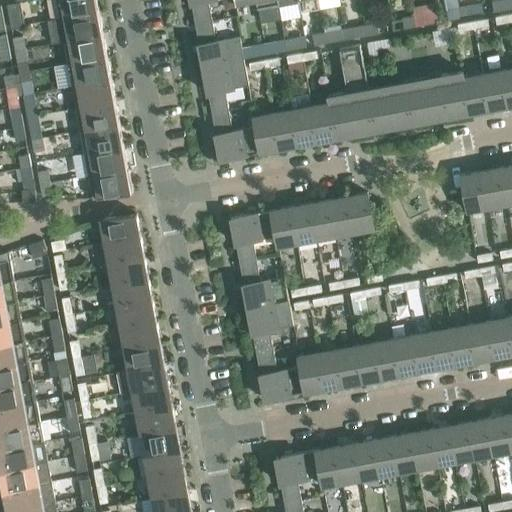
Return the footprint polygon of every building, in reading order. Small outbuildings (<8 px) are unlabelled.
[(97,0),(56,0),(60,19),(99,11),(97,0)] [(209,0),(210,0),(190,0),(191,4),(194,3),(197,22),(195,23),(195,24),(212,20),(209,0)] [(234,0),(223,0),(225,9),(236,7),(234,0)] [(256,1),(257,8),(278,4),(277,0),(256,0),(257,1),(256,1)] [(445,0),(449,20),(461,18),(460,8),(458,0),(445,0)] [(501,0),(492,2),(494,12),(506,9),(504,0),(501,0)] [(12,29),(25,27),(21,2),(7,4),(12,29)] [(474,15),(472,5),(460,8),(461,18),(474,15)] [(438,22),(435,6),(413,10),(415,16),(416,26),(438,22)] [(99,11),(60,19),(49,21),(53,43),(64,41),(104,34),(99,11)] [(496,17),(497,25),(511,21),(511,19),(511,14),(496,17)] [(402,18),(404,28),(416,26),(415,16),(402,18)] [(489,26),(488,19),(473,21),(475,29),(489,26)] [(244,61),(240,36),(216,41),(212,20),(195,24),(196,25),(198,24),(201,43),(199,44),(203,69),(244,61)] [(458,24),(459,32),(475,29),(473,21),(458,24)] [(379,33),(377,23),(365,25),(367,35),(379,33)] [(353,28),(355,37),(367,35),(365,25),(353,28)] [(340,40),(338,30),(325,33),(327,43),(340,40)] [(313,35),(314,45),(327,43),(325,33),(313,35)] [(7,34),(0,35),(0,48),(9,46),(7,34)] [(104,34),(64,41),(68,64),(108,56),(104,34)] [(23,36),(13,38),(16,50),(26,48),(23,36)] [(299,48),(297,38),(285,40),(287,50),(299,48)] [(272,42),(274,52),(287,50),(285,40),(272,42)] [(265,44),(252,46),(254,56),(267,54),(265,44)] [(360,45),(350,47),(351,53),(362,51),(360,45)] [(0,53),(1,61),(11,59),(9,46),(0,48),(0,53)] [(350,47),(339,49),(341,55),(351,53),(350,47)] [(18,62),(28,61),(26,48),(16,50),(18,62)] [(318,58),(317,51),(302,53),(303,61),(318,58)] [(362,51),(351,53),(352,59),(363,57),(362,51)] [(287,56),(288,63),(303,61),(302,53),(287,56)] [(351,53),(341,55),(342,61),(352,59),(351,53)] [(108,56),(68,64),(72,86),(112,78),(108,56)] [(363,57),(352,59),(353,66),(364,64),(363,57)] [(280,65),(279,58),(264,60),(265,68),(280,65)] [(352,59),(342,61),(343,68),(353,66),(352,59)] [(249,63),(250,70),(265,68),(264,60),(249,63)] [(225,90),(249,85),(244,61),(203,69),(208,93),(211,93),(214,112),(212,112),(212,114),(229,110),(225,90)] [(442,74),(443,81),(370,95),(364,64),(353,66),(355,72),(344,74),(347,91),(329,95),(330,102),(337,138),(471,113),(464,77),(463,70),(442,74)] [(353,66),(343,68),(344,74),(355,72),(353,66)] [(511,68),(502,70),(508,106),(511,105),(511,68)] [(508,106),(502,70),(483,74),(490,110),(508,106)] [(14,74),(4,76),(7,88),(16,87),(14,74)] [(464,77),(471,113),(490,110),(483,74),(464,77)] [(112,78),(72,86),(77,108),(116,101),(112,78)] [(31,79),(21,81),(24,95),(34,93),(31,79)] [(9,101),(19,99),(16,87),(7,88),(9,101)] [(26,107),(36,105),(34,93),(24,95),(26,107)] [(248,95),(237,96),(239,106),(249,105),(248,95)] [(116,101),(77,108),(81,131),(120,123),(116,101)] [(311,106),(318,142),(337,138),(330,102),(311,106)] [(293,109),(299,145),(318,142),(311,106),(293,109)] [(274,113),(280,148),(299,145),(293,109),(274,113)] [(255,126),(233,131),(229,110),(212,114),(212,115),(214,114),(218,133),(215,134),(220,160),(261,152),(257,126),(255,126)] [(254,116),(255,126),(257,126),(261,152),(280,148),(274,113),(254,116)] [(22,114),(12,116),(14,128),(24,127),(22,114)] [(120,123),(81,131),(85,153),(124,146),(120,123)] [(40,126),(30,127),(32,140),(42,138),(40,126)] [(16,141),(26,139),(24,127),(14,128),(16,141)] [(35,152),(44,150),(42,138),(32,140),(35,152)] [(124,146),(85,153),(89,175),(129,168),(124,146)] [(29,154),(19,156),(21,169),(31,167),(29,154)] [(511,165),(500,168),(507,204),(511,202),(511,165)] [(24,181),(34,179),(31,167),(21,169),(24,181)] [(93,199),(133,191),(129,168),(89,175),(93,199)] [(481,171),(488,207),(507,204),(500,168),(481,171)] [(48,170),(38,172),(41,185),(50,183),(48,170)] [(461,175),(468,211),(488,207),(481,171),(461,175)] [(43,197),(53,195),(50,183),(41,185),(43,197)] [(22,190),(23,203),(36,202),(35,189),(22,190)] [(374,228),(368,192),(348,196),(354,232),(374,228)] [(329,199),(336,235),(354,232),(348,196),(329,199)] [(310,203),(317,239),(336,235),(329,199),(310,203)] [(291,206),(298,242),(317,239),(310,203),(291,206)] [(276,236),(278,246),(298,242),(291,206),(272,210),(277,236),(276,236)] [(236,243),(238,243),(242,263),(239,263),(240,264),(257,260),(253,240),(276,236),(277,236),(272,210),(231,218),(236,243)] [(137,213),(101,220),(105,242),(141,235),(137,213)] [(141,235),(105,242),(109,263),(145,257),(141,235)] [(29,244),(34,258),(48,253),(43,239),(29,244)] [(67,249),(65,239),(52,242),(53,252),(67,249)] [(511,248),(500,251),(501,258),(511,256),(511,248)] [(0,283),(14,281),(9,251),(0,254),(0,283)] [(492,253),(477,255),(478,263),(493,260),(492,253)] [(62,254),(54,256),(57,273),(65,271),(62,254)] [(145,257),(109,263),(113,285),(149,278),(145,257)] [(240,264),(242,264),(246,283),(243,284),(248,308),(289,301),(285,276),(261,281),(257,260),(240,264)] [(511,262),(503,264),(504,271),(511,269),(511,262)] [(496,273),(494,266),(479,269),(480,276),(496,273)] [(465,271),(466,278),(480,276),(479,269),(465,271)] [(61,290),(69,289),(65,271),(57,273),(61,290)] [(383,280),(382,273),(367,276),(368,283),(383,280)] [(457,280),(456,273),(441,276),(442,283),(457,280)] [(427,278),(428,286),(442,283),(441,276),(427,278)] [(52,277),(41,279),(44,296),(55,294),(52,277)] [(360,285),(359,277),(344,280),(345,287),(360,285)] [(149,278),(113,285),(117,306),(153,299),(149,278)] [(329,283),(330,290),(345,287),(344,280),(329,283)] [(420,287),(418,280),(403,283),(404,290),(420,287)] [(0,304),(18,301),(14,281),(0,283),(0,304)] [(389,285),(390,293),(404,290),(403,283),(389,285)] [(322,292),(321,284),(306,287),(307,294),(322,292)] [(291,290),(293,297),(307,294),(306,287),(291,290)] [(381,294),(380,287),(365,290),(367,297),(381,294)] [(350,292),(352,300),(366,297),(367,297),(365,290),(350,292)] [(47,312),(58,310),(55,294),(44,296),(47,312)] [(344,301),(342,294),(328,297),(329,304),(344,301)] [(70,297),(62,298),(65,315),(73,314),(70,297)] [(313,299),(314,307),(329,304),(328,297),(313,299)] [(366,297),(352,300),(355,315),(368,312),(366,297)] [(153,299),(117,306),(121,327),(157,321),(153,299)] [(294,303),(295,310),(310,307),(309,300),(294,303)] [(0,324),(22,321),(18,301),(0,304),(0,324)] [(252,333),(255,333),(258,352),(256,353),(274,350),(270,330),(294,325),(289,301),(248,308),(252,333)] [(68,333),(76,331),(73,314),(65,315),(68,333)] [(488,321),(495,357),(511,353),(511,343),(507,317),(488,321)] [(59,318),(49,320),(52,336),(62,334),(59,318)] [(0,345),(26,341),(22,321),(0,324),(0,345)] [(157,321),(121,327),(125,349),(161,342),(157,321)] [(469,325),(476,360),(495,357),(488,321),(469,325)] [(451,328),(457,364),(476,360),(469,325),(451,328)] [(432,332),(438,367),(457,364),(451,328),(432,332)] [(413,335),(419,371),(438,367),(432,332),(413,335)] [(55,352),(65,350),(62,334),(52,336),(55,352)] [(394,339),(401,374),(419,371),(413,335),(394,339)] [(375,342),(382,378),(401,374),(394,339),(375,342)] [(78,340),(70,341),(73,358),(81,357),(78,340)] [(0,366),(29,361),(26,341),(0,345),(0,366)] [(161,342),(125,349),(129,370),(165,363),(161,342)] [(356,346),(363,381),(382,378),(375,342),(356,346)] [(296,345),(287,347),(289,358),(298,357),(296,345)] [(337,349),(344,385),(363,381),(356,346),(337,349)] [(318,353),(325,388),(344,385),(337,349),(318,353)] [(256,354),(259,354),(262,373),(260,374),(265,400),(306,392),(301,366),(300,366),(278,371),(274,350),(256,353),(256,354)] [(299,356),(300,366),(301,366),(306,392),(325,388),(318,353),(299,356)] [(76,376),(84,374),(81,357),(73,358),(76,376)] [(67,358),(56,360),(59,376),(70,374),(67,358)] [(0,387),(33,381),(29,361),(0,366),(0,387)] [(121,394),(133,391),(169,385),(165,363),(129,370),(117,372),(121,394)] [(62,392),(73,390),(70,374),(59,376),(62,392)] [(0,407),(37,401),(33,381),(0,387),(0,407)] [(86,382),(78,384),(81,401),(89,399),(86,382)] [(169,385),(133,391),(137,413),(173,406),(169,385)] [(74,398),(64,400),(67,416),(77,414),(74,398)] [(84,418),(92,417),(89,399),(81,401),(84,418)] [(0,428),(41,421),(37,401),(0,407),(0,428)] [(173,406),(137,413),(141,434),(177,427),(173,406)] [(70,432),(80,431),(77,414),(67,416),(70,432)] [(487,418),(493,454),(511,450),(511,448),(506,415),(487,418)] [(468,422),(475,458),(493,454),(487,418),(468,422)] [(0,428),(0,449),(33,443),(44,441),(41,421),(0,428)] [(449,425),(456,461),(475,458),(468,422),(449,425)] [(94,425),(86,426),(89,444),(97,442),(94,425)] [(430,429),(437,465),(456,461),(449,425),(430,429)] [(177,427),(141,434),(145,456),(181,449),(177,427)] [(411,432),(418,468),(437,465),(430,429),(411,432)] [(392,436),(399,472),(418,468),(411,432),(392,436)] [(374,439),(380,475),(399,472),(392,436),(374,439)] [(82,438),(71,440),(74,456),(85,454),(82,438)] [(355,443),(361,479),(380,475),(374,439),(355,443)] [(33,443),(0,449),(0,460),(2,470),(48,461),(44,441),(33,443)] [(92,461),(100,459),(97,442),(89,444),(92,461)] [(336,446),(342,482),(361,479),(355,443),(336,446)] [(320,476),(322,486),(342,482),(336,446),(317,450),(322,476),(320,476)] [(181,449),(145,456),(149,477),(185,470),(181,449)] [(286,502),(284,503),(284,504),(301,500),(298,480),(320,476),(322,476),(317,450),(276,458),(280,483),(283,483),(286,502)] [(77,473),(88,471),(85,454),(74,456),(77,473)] [(2,470),(5,490),(52,481),(48,461),(2,470)] [(102,468),(94,469),(97,486),(105,485),(102,468)] [(185,470),(149,477),(153,498),(189,492),(185,470)] [(89,478),(79,480),(82,496),(92,494),(89,478)] [(52,481),(5,490),(9,510),(56,501),(52,481)] [(100,504),(108,502),(105,485),(97,486),(100,504)] [(192,511),(189,492),(153,498),(155,511),(192,511)] [(84,511),(88,511),(95,511),(92,494),(82,496),(84,511)] [(287,504),(288,511),(303,511),(301,500),(284,504),(287,504)] [(511,507),(511,500),(502,502),(504,509),(511,507)] [(9,511),(57,511),(56,501),(9,510),(9,511)] [(488,504),(489,511),(504,509),(502,502),(488,504)]
